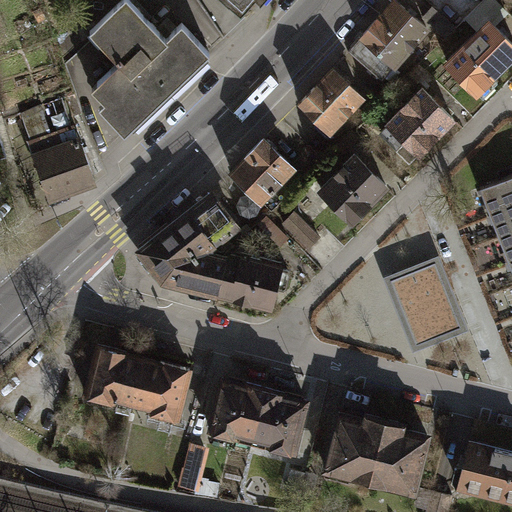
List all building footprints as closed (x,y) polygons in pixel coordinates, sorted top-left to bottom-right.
[(92,0),(54,36),(65,65),(95,36),(132,1),(133,0),(92,0)] [(206,55),(210,51),(182,22),(167,37),(145,14),(132,1),(131,0),(122,0),(90,31),(95,36),(108,50),(119,61),(98,82),(111,95),(105,100),(118,114),(113,119),(125,132),(130,127),(134,132),(210,59),(206,55)] [(227,0),(241,12),(251,0),(261,0),(227,0)] [(381,80),(427,27),(395,0),(391,0),(348,50),(381,80)] [(486,0),(467,20),(479,32),(490,21),(493,24),(505,11),(493,0),(486,0)] [(447,37),(457,28),(433,7),(423,18),(447,37)] [(477,90),(511,55),(511,42),(493,24),(490,21),(479,32),(449,61),(477,90)] [(301,101),(331,130),(362,98),(332,69),(301,101)] [(421,151),(454,117),(423,87),(390,121),(421,151)] [(66,96),(21,112),(50,195),(95,179),(66,96)] [(337,145),(344,152),(359,137),(352,130),(337,145)] [(231,171),(271,210),(282,199),(271,188),(293,166),(264,137),(231,171)] [(353,219),(387,185),(355,154),(321,188),(353,219)] [(511,174),(481,187),(490,211),(511,202),(511,174)] [(238,224),(212,193),(140,249),(164,279),(219,292),(227,255),(226,254),(213,251),(210,246),(238,224)] [(511,202),(490,211),(500,235),(511,229),(511,202)] [(284,223),(309,247),(319,236),(295,212),(284,223)] [(288,236),(266,215),(259,222),(281,243),(288,236)] [(511,229),(500,235),(510,260),(511,259),(511,229)] [(227,255),(219,292),(267,304),(273,301),(277,286),(283,287),(287,285),(290,272),(287,268),(282,266),(283,261),(243,251),(242,256),(231,253),(227,255)] [(417,343),(462,325),(436,260),(391,278),(417,343)] [(128,351),(99,344),(86,393),(116,401),(116,397),(133,402),(144,357),(127,352),(128,351)] [(161,361),(144,357),(133,402),(150,406),(149,409),(178,416),(190,367),(161,360),(161,361)] [(246,384),(224,378),(211,429),(238,436),(239,433),(254,436),(266,386),(246,382),(246,384)] [(285,391),(266,386),(254,436),(269,440),(268,444),(294,451),(307,399),(285,394),(285,391)] [(366,418),(340,412),(326,468),(370,478),(386,419),(367,414),(366,418)] [(403,423),(386,419),(370,478),(414,489),(428,434),(402,428),(403,423)] [(511,459),(511,451),(471,440),(460,483),(503,494),(511,459)] [(206,446),(191,442),(180,485),(195,488),(206,446)] [(511,459),(503,494),(511,496),(511,459)] [(317,473),(307,471),(302,492),(312,494),(317,473)] [(447,511),(452,495),(432,490),(426,511),(447,511)]
